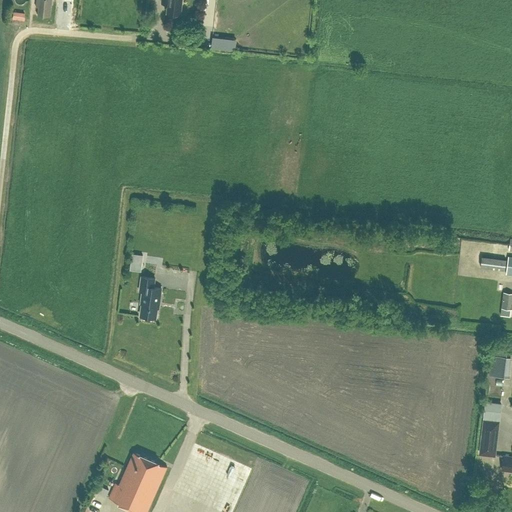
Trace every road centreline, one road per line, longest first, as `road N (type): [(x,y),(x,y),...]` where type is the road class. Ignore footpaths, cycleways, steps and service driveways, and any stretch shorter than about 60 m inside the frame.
road 1 (unclassified): [(428,511),(0,322)]
road 2 (unclassified): [(0,183),(19,36),(32,29),(128,38)]
